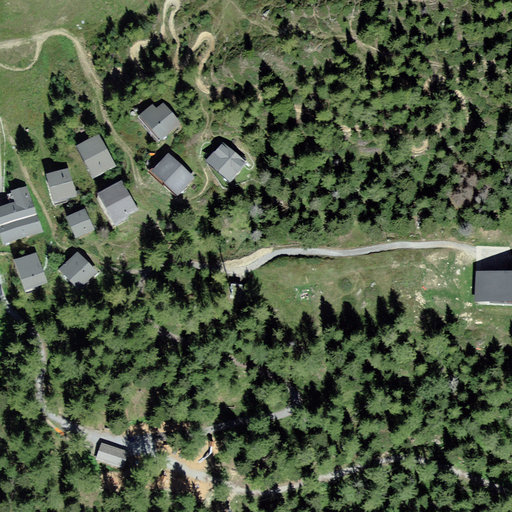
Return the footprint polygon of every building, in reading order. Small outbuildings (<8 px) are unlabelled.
[(165,105),(162,107),(147,120),(146,121),(146,122),(147,122),(161,138),(161,139),(162,138),(178,125),(164,109),(167,107),(165,105)] [(97,140),(81,149),(95,175),(111,165),(97,140)] [(243,164),(223,147),(210,162),(230,179),(243,164)] [(168,159),(163,165),(160,163),(153,170),(156,172),(155,173),(177,193),(178,191),(181,194),(187,187),(185,184),(190,179),(192,177),(186,171),(183,173),(175,165),(177,163),(170,157),(168,159)] [(73,196),(72,194),(74,193),(72,187),(70,187),(66,173),(57,175),(58,178),(50,180),(57,201),(73,196)] [(115,221),(116,221),(134,210),(120,186),(102,196),(101,197),(115,221)] [(40,231),(29,201),(25,189),(13,194),(10,195),(13,202),(15,202),(16,206),(0,211),(0,215),(3,224),(0,224),(0,230),(5,244),(40,231)] [(84,213),(70,219),(77,235),(91,229),(84,213)] [(17,263),(21,274),(26,289),(44,282),(35,256),(21,261),(17,263)] [(483,295),(489,296),(489,300),(511,300),(511,257),(510,276),(490,275),(480,275),(480,276),(479,276),(479,287),(479,289),(479,288),(478,295),(483,295)] [(77,289),(80,286),(83,289),(89,283),(86,281),(94,272),(87,265),(85,263),(83,265),(76,258),(63,270),(64,271),(64,270),(73,279),(70,282),(77,289)] [(127,453),(101,444),(96,460),(122,468),(127,453)]
